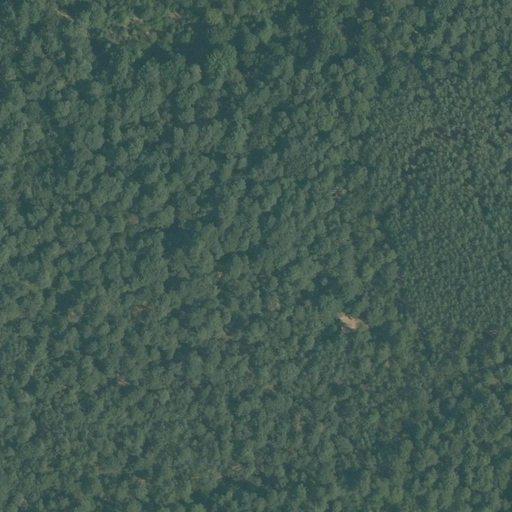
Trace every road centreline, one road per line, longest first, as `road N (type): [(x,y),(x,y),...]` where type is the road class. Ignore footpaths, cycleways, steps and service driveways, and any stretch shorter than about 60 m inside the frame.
road 1 (track): [(362,67),(370,103),(359,164),(421,327),(408,362),(347,418),(254,468),(75,511)]
road 2 (track): [(362,67),(118,74),(48,0)]
road 3 (track): [(511,65),(362,67)]
